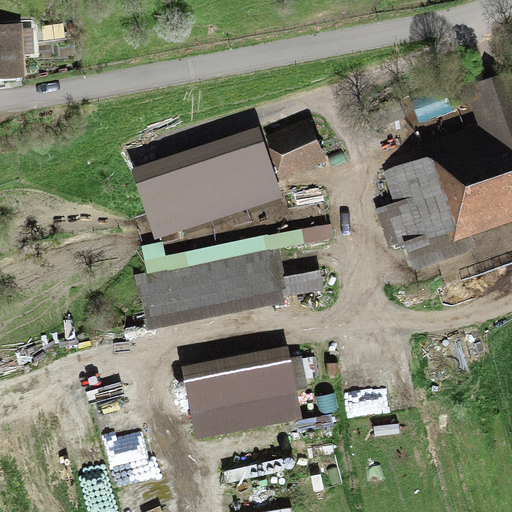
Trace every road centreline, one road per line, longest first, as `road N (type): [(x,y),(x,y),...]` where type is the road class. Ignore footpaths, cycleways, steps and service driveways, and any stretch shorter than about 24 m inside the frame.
road 1 (track): [(511,305),(459,323),(231,323),(96,356),(0,392)]
road 2 (residential): [(511,0),(438,23),(0,102)]
